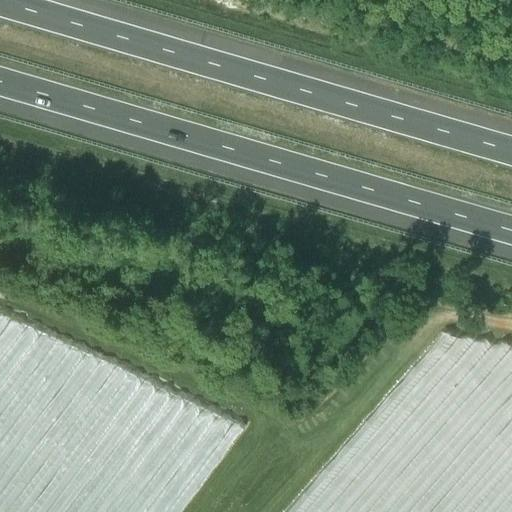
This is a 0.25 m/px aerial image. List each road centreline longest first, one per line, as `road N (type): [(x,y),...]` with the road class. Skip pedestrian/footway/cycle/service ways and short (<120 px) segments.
road 1 (motorway): [(511,148),(0,2)]
road 2 (motorway): [(0,86),(511,232)]
